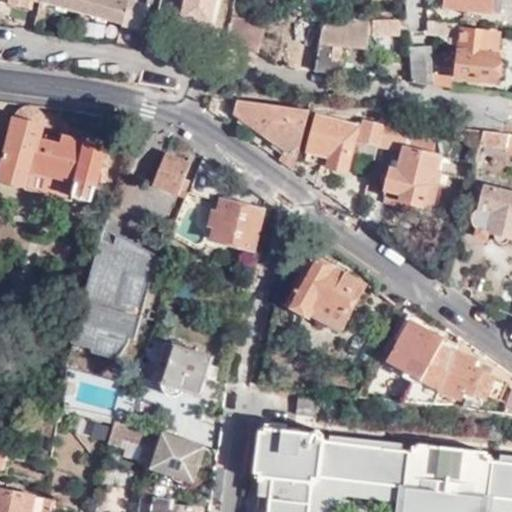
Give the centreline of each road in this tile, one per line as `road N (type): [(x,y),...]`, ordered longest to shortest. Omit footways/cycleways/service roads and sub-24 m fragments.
road 1 (tertiary): [(177,114),(511,350)]
road 2 (residential): [(193,76),(511,105)]
road 3 (residential): [(9,45),(193,76)]
road 4 (tertiary): [(0,81),(130,98),(177,114)]
road 5 (residential): [(226,511),(243,381)]
